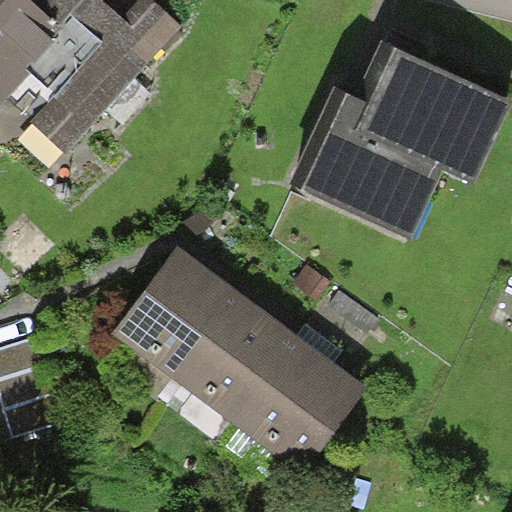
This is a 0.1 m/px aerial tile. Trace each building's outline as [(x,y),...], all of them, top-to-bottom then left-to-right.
[(0,0),(0,78),(24,52),(60,85),(33,115),(63,141),(170,22),(145,0),(135,0),(120,17),(101,0),(0,0)] [(505,84),(386,30),(364,80),(339,69),(292,173),(404,223),(436,153),(467,167),(505,84)] [(232,302),(172,260),(115,340),(174,383),(232,302)] [(289,343),(232,302),(174,383),(232,424),(289,343)] [(356,390),(289,343),(232,424),(298,471),(356,390)]
